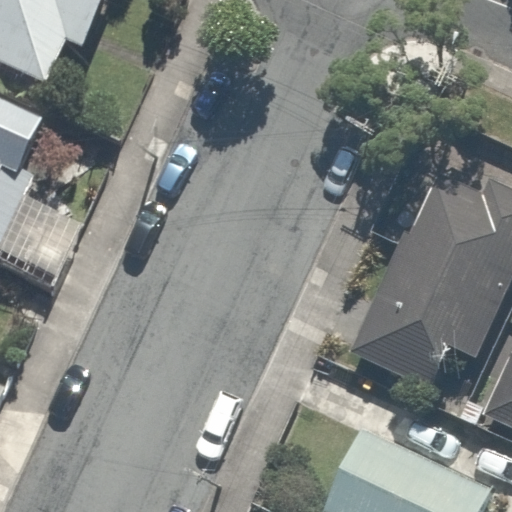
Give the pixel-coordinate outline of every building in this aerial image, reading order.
[(109,0),(0,0),(0,80),(59,108),(109,0)] [(51,135),(0,111),(0,271),(56,297),(87,229),(22,200),(51,135)] [(495,199),(441,172),(351,357),(432,397),(453,354),(480,367),(511,300),(511,185),(503,182),(495,199)] [(511,365),(489,420),(506,428),(492,461),(511,469),(511,365)] [(511,494),(371,431),(334,511),(505,511),(511,498),(511,494)]
